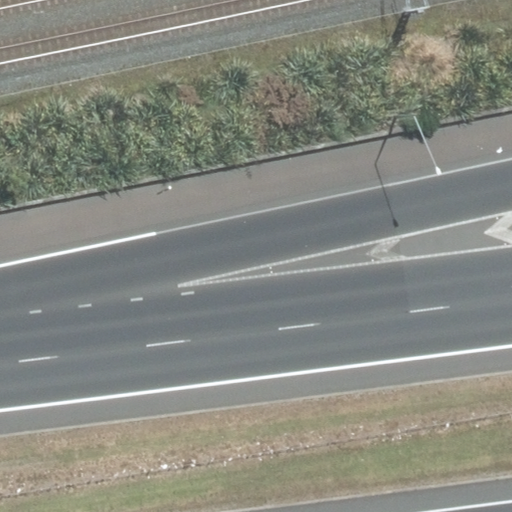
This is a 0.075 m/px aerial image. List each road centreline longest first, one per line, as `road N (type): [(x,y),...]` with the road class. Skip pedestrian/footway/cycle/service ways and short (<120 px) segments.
road 1 (motorway): [(0,307),(511,192)]
road 2 (motorway): [(0,359),(511,294)]
